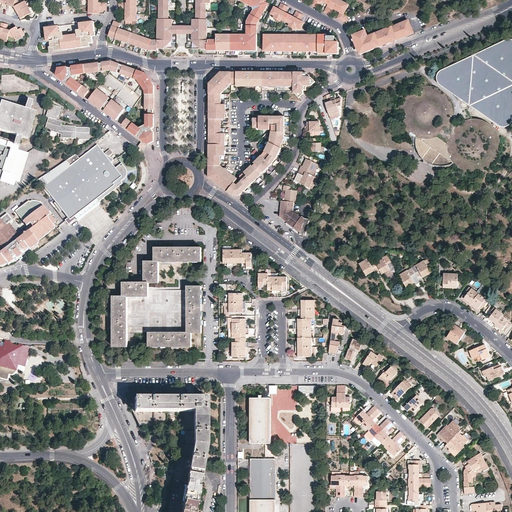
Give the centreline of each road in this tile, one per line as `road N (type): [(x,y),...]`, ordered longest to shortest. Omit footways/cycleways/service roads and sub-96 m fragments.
road 1 (secondary): [(189,198),(221,209),(396,333)]
road 2 (residential): [(283,372),(340,371),(364,383),(437,457),(438,511)]
road 3 (secondary): [(396,333),(242,212)]
road 4 (secondary): [(511,3),(360,64)]
road 5 (secondary): [(361,76),(511,14)]
road 6 (secondary): [(396,333),(459,382),(511,446)]
road 7 (residential): [(283,372),(283,302),(261,303),(261,372)]
road 8 (residential): [(396,333),(420,311),(449,306),(511,355)]
road 9 (secondary): [(200,64),(340,67)]
road 10 (residential): [(230,372),(230,511)]
road 11 (residential): [(134,140),(32,60)]
road 12 (secondary): [(303,106),(291,161),(242,212)]
